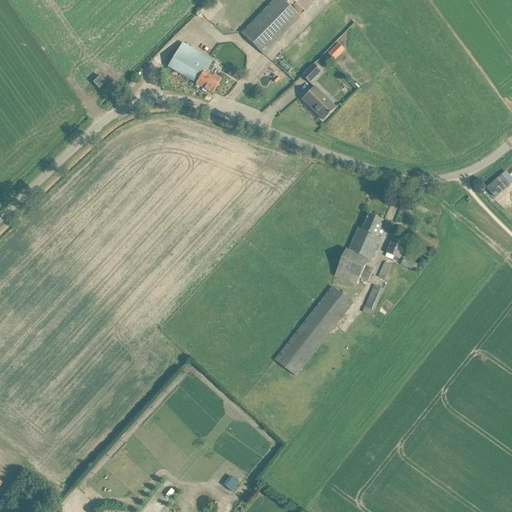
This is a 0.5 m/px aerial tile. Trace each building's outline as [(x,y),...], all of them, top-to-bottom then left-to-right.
[(273,0),(241,33),(264,56),(301,18),(282,0),(273,0)] [(173,58),(167,67),(196,83),(195,84),(212,94),(217,85),(221,79),(211,73),(213,69),(213,67),(210,65),(213,61),(207,57),(198,52),(192,48),(182,42),(173,58)] [(339,44),(328,55),(334,61),(344,50),(339,44)] [(309,83),(320,71),(313,65),(302,76),(309,83)] [(106,82),(99,76),(93,82),(99,89),(106,82)] [(314,87),(308,92),(302,99),(323,120),(335,108),(314,87)] [(372,260),(377,247),(381,238),(377,236),(384,221),(369,214),(362,229),(358,228),(354,237),(348,249),(336,276),(357,285),(360,279),(368,282),(374,269),(366,266),(369,259),(372,260)] [(386,257),(398,261),(399,259),(400,259),(405,248),(391,241),(386,253),(387,253),(386,257)] [(378,277),(385,280),(392,265),(385,261),(378,277)] [(363,312),(373,316),(384,289),(374,285),(363,312)] [(275,360),(296,377),(354,303),(332,287),(275,360)]
